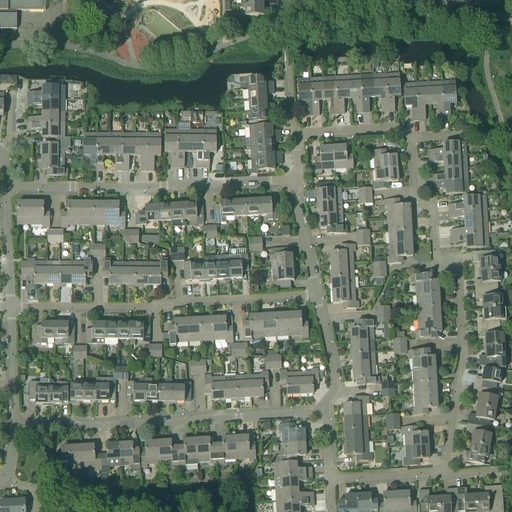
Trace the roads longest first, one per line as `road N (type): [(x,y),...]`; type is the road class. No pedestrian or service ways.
road 1 (residential): [(443,473),(461,351),(456,267),(435,257),(432,210),(413,193),(409,137)]
road 2 (residential): [(13,426),(323,412)]
road 3 (residential): [(9,305),(316,296)]
road 4 (residential): [(294,180),(5,185)]
road 5 (residential): [(9,305),(13,426)]
road 6 (residential): [(323,412),(335,387),(316,296)]
road 7 (residential): [(5,185),(9,305)]
